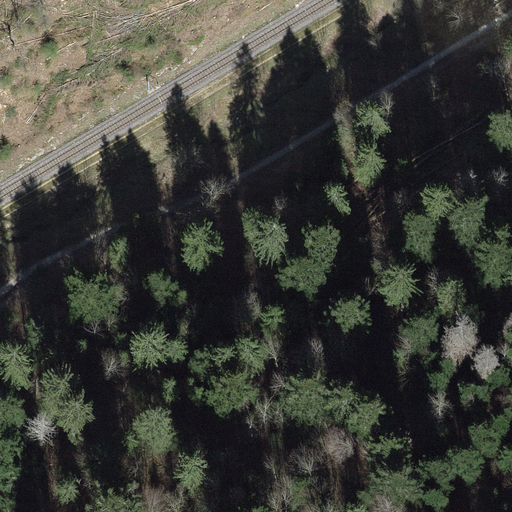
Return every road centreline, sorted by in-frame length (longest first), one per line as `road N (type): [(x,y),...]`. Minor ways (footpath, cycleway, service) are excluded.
road 1 (track): [(511,11),(203,193),(47,256),(0,286)]
road 2 (track): [(0,214),(360,0)]
